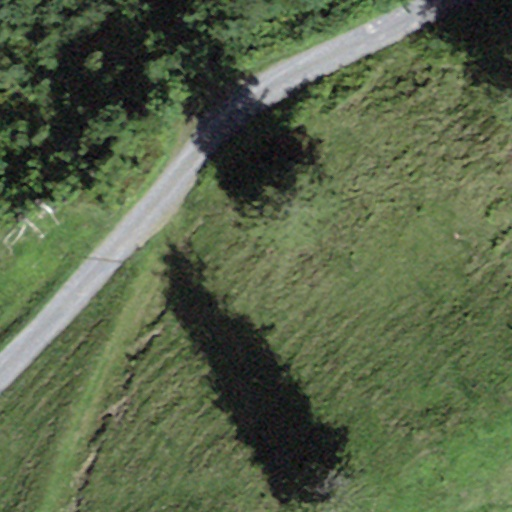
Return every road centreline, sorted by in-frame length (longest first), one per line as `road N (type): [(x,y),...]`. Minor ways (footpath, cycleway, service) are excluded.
road 1 (track): [(164,194),(276,47),(377,0)]
road 2 (track): [(0,373),(164,194)]
